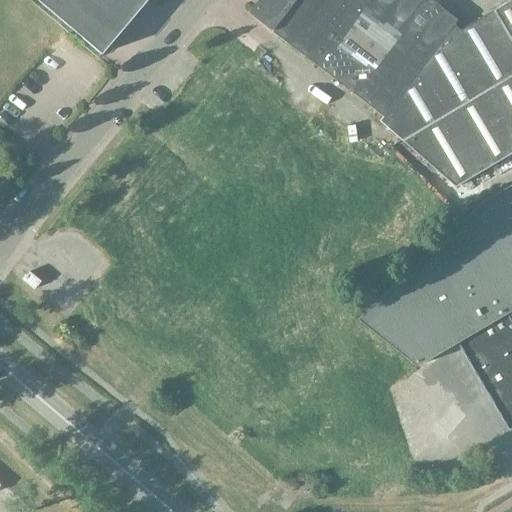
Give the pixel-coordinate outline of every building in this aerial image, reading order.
[(34,0),(102,56),(149,0),(34,0)] [(457,22),(428,0),(258,0),(248,14),(382,118),(376,125),(399,143),(510,77),(478,22),(459,33),(453,27),(457,22)] [(510,77),(511,75),(511,0),(492,13),(478,22),(510,77)] [(511,76),(510,77),(399,143),(423,161),(456,189),(511,155),(511,76)] [(511,186),(355,318),(414,366),(455,342),(511,309),(511,186)] [(511,310),(456,343),(508,432),(511,429),(511,310)]
